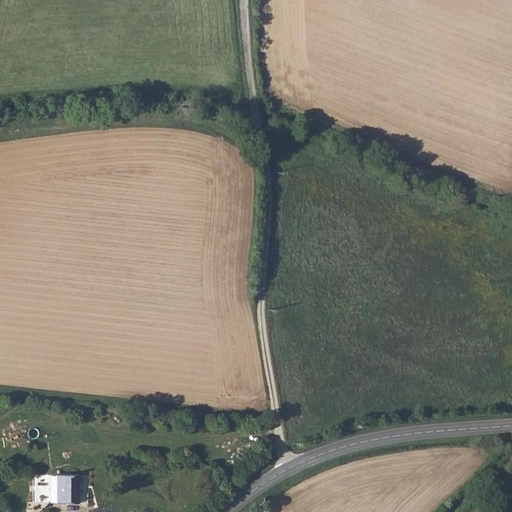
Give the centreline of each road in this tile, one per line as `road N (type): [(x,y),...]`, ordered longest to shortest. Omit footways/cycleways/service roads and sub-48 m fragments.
road 1 (track): [(243,0),(270,195),(259,310),(288,469)]
road 2 (secondary): [(228,511),(315,457),(400,433),(511,426)]
road 3 (track): [(279,432),(161,436),(0,416)]
